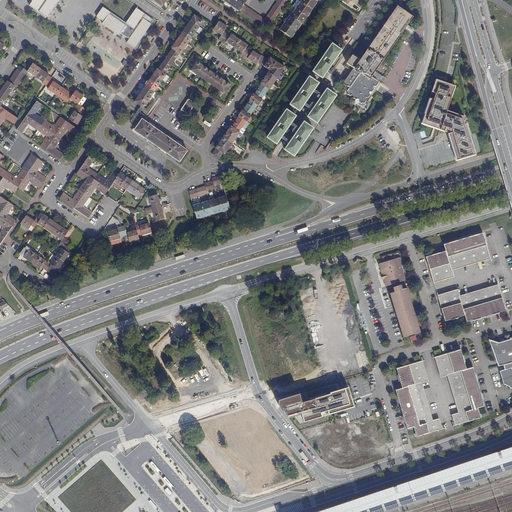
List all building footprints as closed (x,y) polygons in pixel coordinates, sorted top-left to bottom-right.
[(33,0),(30,5),(46,17),(57,0),(33,0)] [(246,0),(236,0),(232,6),(239,11),(244,4),(246,0)] [(281,9),(286,2),(282,0),(277,0),(274,5),(281,9)] [(313,0),(300,0),(300,1),(312,9),(317,2),(316,1),(313,0)] [(300,1),(295,9),(307,17),(312,9),(300,1)] [(397,6),(388,18),(375,38),(364,53),(363,54),(358,51),(354,56),(352,54),(344,66),(352,71),(345,80),(344,79),(342,82),(343,83),(343,84),(349,88),(347,91),(347,94),(350,96),(353,95),(353,98),(355,100),(354,101),(355,104),(358,103),(359,102),(361,104),(364,103),(366,101),(365,98),(368,97),(370,95),(369,92),(372,92),(374,89),(373,86),(376,86),(378,84),(377,81),(371,77),(373,75),(374,73),(375,71),(405,29),(410,33),(412,29),(407,25),(413,17),(405,11),(406,9),(403,7),(402,9),(397,6),(399,4),(395,1),(393,3),(397,6)] [(276,17),(281,9),(274,5),(269,12),(276,17)] [(154,19),(137,8),(126,23),(103,7),(97,16),(103,21),(102,23),(119,35),(121,33),(127,37),(129,38),(126,42),(134,48),(154,19)] [(302,24),(307,17),(295,9),(290,16),(301,23),(302,24)] [(271,24),(276,17),(269,12),(265,19),(271,24)] [(194,14),(190,20),(199,27),(203,21),(194,14)] [(289,15),(284,22),(295,30),(301,23),(290,16),(289,15)] [(190,20),(186,26),(195,32),(199,27),(190,20)] [(213,29),(221,35),(224,31),(227,27),(219,21),(213,29)] [(291,37),(295,30),(284,22),(280,30),(291,37)] [(186,26),(183,31),(191,37),(195,32),(186,26)] [(183,31),(179,37),(188,43),(191,37),(183,31)] [(219,39),(222,41),(227,33),(224,31),(221,35),(219,39)] [(225,43),(226,42),(230,35),(227,33),(222,41),(225,43)] [(231,33),(230,35),(226,42),(234,47),(239,39),(231,33)] [(179,37),(175,42),(184,49),(188,43),(179,37)] [(234,47),(242,53),(246,47),(248,45),(239,39),(234,47)] [(175,42),(171,48),(172,48),(179,53),(180,54),(184,49),(175,42)] [(331,44),(326,50),(327,51),(317,66),(316,65),(311,71),(320,78),(325,71),(324,71),(334,55),(335,56),(340,50),(331,44)] [(249,49),(246,47),(242,53),(240,55),(243,57),(249,49)] [(172,48),(165,59),(172,63),(179,53),(172,48)] [(246,60),(247,58),(252,52),(249,49),(243,57),(246,60)] [(247,58),(256,64),(257,62),(261,56),(253,50),(252,52),(247,58)] [(325,71),(335,56),(334,55),(324,71),(325,71)] [(276,61),(270,57),(268,59),(264,66),(269,70),(272,66),(276,61)] [(165,59),(158,69),(165,74),(172,63),(165,59)] [(330,74),(331,76),(342,60),(340,59),(330,74)] [(190,70),(196,74),(202,65),(197,61),(190,70)] [(284,67),(276,61),(272,66),(281,72),(284,67)] [(33,63),(27,71),(35,76),(41,68),(33,63)] [(19,65),(17,68),(25,74),(27,71),(19,65)] [(196,74),(201,78),(208,68),(202,65),(196,74)] [(277,78),(281,72),(272,66),(269,70),(268,72),(277,78)] [(17,68),(15,71),(23,77),(25,74),(17,68)] [(35,76),(43,82),(48,75),(49,74),(41,68),(35,76)] [(157,68),(153,74),(162,81),(166,75),(165,74),(158,69),(157,68)] [(201,78),(207,81),(213,72),(208,68),(201,78)] [(15,71),(12,75),(21,80),(23,77),(15,71)] [(386,78),(375,71),(373,75),(383,82),(386,78)] [(207,81),(212,85),(219,76),(213,72),(207,81)] [(273,83),(277,78),(268,72),(264,77),(273,83)] [(153,74),(149,80),(159,86),(162,81),(153,74)] [(21,80),(12,75),(10,78),(19,83),(21,80)] [(51,77),(48,75),(43,82),(43,83),(45,85),(51,77)] [(212,85),(218,89),(224,80),(219,76),(212,85)] [(325,88),(320,94),(322,95),(311,111),(301,104),(312,88),(313,89),(317,83),(308,76),(303,83),(305,83),(294,99),(293,98),(288,104),(298,111),(302,113),(315,122),(319,117),(317,116),(329,99),(330,100),(334,95),(325,88)] [(45,85),(48,87),(53,81),(54,81),(55,79),(51,77),(45,85)] [(264,77),(260,83),(261,84),(268,89),(269,89),(273,83),(264,77)] [(10,78),(8,81),(15,85),(16,87),(19,83),(10,78)] [(7,80),(0,91),(8,96),(15,85),(8,81),(7,80)] [(149,80),(146,85),(155,91),(159,86),(149,80)] [(230,84),(224,80),(218,89),(224,93),(230,84)] [(476,155),(466,116),(449,112),(456,84),(436,80),(434,89),(435,95),(434,99),(429,98),(423,125),(448,131),(456,160),(476,155)] [(61,86),(54,81),(53,81),(48,87),(47,89),(55,94),(61,86)] [(261,84),(254,94),(261,99),(268,89),(261,84)] [(146,85),(142,91),(151,97),(155,91),(146,85)] [(70,92),(61,86),(55,94),(64,100),(69,93),(70,92)] [(311,111),(322,95),(320,94),(313,89),(312,88),(301,104),(311,111)] [(84,96),(75,90),(72,95),(70,98),(77,104),(78,104),(79,103),(82,98),(84,96)] [(142,91),(138,96),(147,102),(151,97),(142,91)] [(64,100),(63,101),(66,103),(70,98),(72,95),(69,93),(64,100)] [(253,93),(249,99),(250,100),(257,105),(258,105),(262,99),(261,99),(254,94),(253,93)] [(138,96),(134,101),(140,106),(143,108),(147,102),(138,96)] [(189,99),(181,111),(186,114),(182,119),(182,120),(183,121),(195,104),(189,99)] [(36,113),(42,104),(37,100),(27,115),(41,125),(45,119),(36,113)] [(250,100),(243,110),(250,115),(257,105),(250,100)] [(86,109),(78,104),(77,104),(75,106),(84,112),(86,109)] [(81,115),(84,112),(75,106),(73,109),(74,110),(81,115)] [(4,108),(0,113),(0,124),(5,117),(9,112),(4,108)] [(242,109),(238,115),(239,116),(246,121),(247,121),(251,116),(250,115),(243,110),(242,109)] [(276,144),(271,152),(272,153),(280,140),(279,139),(277,143),(276,142),(279,137),(278,136),(289,121),(299,128),(288,143),(287,142),(283,147),(282,146),(281,147),(292,155),(296,149),(295,148),(306,133),(307,134),(311,127),(298,119),(294,116),(285,109),(281,115),(282,116),(271,131),(270,131),(266,137),(276,144)] [(74,110),(68,119),(77,125),(83,116),(81,115),(74,110)] [(141,112),(138,110),(135,114),(133,113),(131,116),(132,117),(130,121),(135,125),(137,126),(142,118),(145,115),(141,112)] [(181,111),(177,116),(182,119),(186,114),(181,111)] [(5,117),(15,124),(18,118),(9,112),(5,117)] [(28,124),(37,130),(41,125),(27,115),(16,129),(22,133),(28,124)] [(239,116),(232,126),(239,131),(246,121),(239,116)] [(54,126),(45,119),(41,125),(55,135),(65,120),(60,117),(54,126)] [(188,150),(143,119),(142,118),(137,126),(134,130),(180,162),(188,150)] [(67,129),(76,136),(80,130),(65,120),(55,135),(61,138),(67,129)] [(288,143),(299,128),(289,121),(278,136),(279,137),(287,142),(288,143)] [(47,136),(40,146),(45,149),(55,135),(41,125),(37,130),(41,132),(47,136)] [(231,125),(227,131),(236,137),(240,132),(239,131),(232,126),(231,125)] [(227,131),(223,136),(233,143),(236,137),(227,131)] [(55,147),(61,138),(55,135),(45,149),(60,159),(64,154),(55,147)] [(223,136),(219,142),(229,148),(233,151),(235,147),(231,145),(233,143),(223,136)] [(219,142),(215,148),(216,148),(224,153),(225,154),(229,148),(219,142)] [(222,156),(214,151),(212,154),(219,159),(222,156)] [(88,167),(95,158),(89,154),(80,168),(94,178),(98,174),(88,167)] [(37,171),(43,162),(38,158),(36,161),(34,164),(32,167),(30,170),(28,173),(42,183),(46,177),(37,171)] [(85,181),(79,190),(84,193),(94,178),(80,168),(75,174),(85,181)] [(16,178),(7,172),(4,177),(18,187),(28,173),(23,169),(16,178)] [(107,180),(98,174),(94,178),(109,188),(114,181),(118,174),(113,171),(107,180)] [(133,181),(120,172),(118,174),(114,181),(126,189),(133,181)] [(29,181),(39,188),(42,183),(28,173),(18,187),(23,191),(29,181)] [(214,185),(222,183),(220,174),(211,177),(212,180),(214,185)] [(0,182),(0,193),(5,186),(14,192),(18,187),(4,177),(2,180),(0,182)] [(96,188),(105,194),(109,188),(94,178),(84,193),(89,197),(96,188)] [(206,191),(215,188),(214,185),(212,180),(204,183),(205,185),(206,191)] [(145,189),(133,181),(126,189),(138,198),(145,189)] [(199,196),(207,193),(206,191),(205,185),(197,188),(199,196)] [(191,198),(199,196),(197,188),(188,190),(191,198)] [(73,199),(63,192),(59,198),(74,208),(84,193),(79,190),(73,199)] [(83,206),(89,197),(84,193),(74,208),(88,218),(92,212),(83,206)] [(148,196),(152,209),(161,206),(157,194),(148,196)] [(0,212),(8,201),(0,195),(0,212)] [(226,195),(217,198),(221,211),(230,209),(226,195)] [(217,198),(209,200),(213,214),(221,211),(217,198)] [(209,200),(201,202),(205,216),(213,214),(209,200)] [(7,214),(13,205),(8,201),(0,212),(0,217),(12,226),(16,220),(7,214)] [(201,202),(193,205),(197,219),(205,216),(201,202)] [(164,218),(161,206),(152,209),(155,221),(164,218)] [(34,220),(26,214),(20,223),(28,229),(31,225),(34,220)] [(37,223),(50,231),(56,222),(43,214),(40,219),(37,223)] [(0,224),(4,227),(0,232),(0,238),(3,240),(12,226),(0,217),(0,224)] [(31,225),(34,227),(37,223),(40,219),(36,217),(34,220),(31,225)] [(50,231),(62,240),(64,237),(68,231),(56,222),(50,231)] [(142,235),(152,232),(149,222),(140,225),(139,225),(141,233),(142,235)] [(121,237),(120,236),(118,228),(117,228),(107,231),(110,241),(121,237)] [(129,242),(139,239),(138,235),(136,229),(127,232),(126,232),(127,234),(129,242)] [(453,276),(451,270),(491,259),(483,232),(443,244),(446,251),(426,257),(433,282),(453,276)] [(67,239),(64,237),(62,240),(58,245),(62,247),(56,255),(64,261),(70,253),(68,252),(71,248),(65,243),(67,239)] [(21,253),(24,255),(29,248),(30,247),(26,245),(21,253)] [(23,257),(31,262),(37,254),(29,248),(24,255),(23,257)] [(40,268),(41,266),(45,260),(37,254),(31,262),(40,268)] [(58,269),(64,261),(56,255),(50,263),(50,264),(51,264),(58,269)] [(401,265),(402,265),(400,257),(379,264),(382,274),(380,275),(382,280),(383,279),(385,286),(392,284),(400,282),(405,280),(401,265)] [(465,315),(467,322),(506,310),(498,284),(459,296),(457,290),(438,296),(445,321),(465,315)] [(405,289),(418,332),(404,337),(393,297),(391,298),(403,339),(409,337),(414,336),(421,334),(407,287),(401,288),(394,290),(389,292),(390,294),(405,289)] [(391,298),(393,297),(404,337),(418,332),(405,289),(390,294),(391,298)] [(0,311),(3,310),(3,309),(2,308),(8,304),(5,301),(0,303),(0,311)] [(511,339),(496,344),(495,345),(495,346),(494,347),(494,348),(494,349),(495,351),(495,353),(495,355),(496,357),(497,359),(499,361),(498,362),(499,366),(503,365),(511,362),(511,339)] [(441,376),(448,374),(459,413),(453,415),(456,425),(481,418),(478,408),(484,406),(473,367),(466,369),(461,349),(436,357),(441,376)] [(402,388),(396,390),(407,429),(414,427),(417,437),(441,429),(439,420),(432,422),(421,382),(427,380),(421,361),(396,368),(402,388)] [(511,362),(503,365),(504,370),(499,372),(503,385),(504,385),(509,388),(509,389),(511,388),(511,362)] [(299,394),(280,400),(281,406),(289,416),(302,412),(306,423),(356,408),(350,389),(302,404),(299,394)] [(511,445),(498,452),(320,511),(385,511),(506,470),(511,468),(511,445)] [(164,489),(170,495),(173,492),(167,486),(164,489)]
